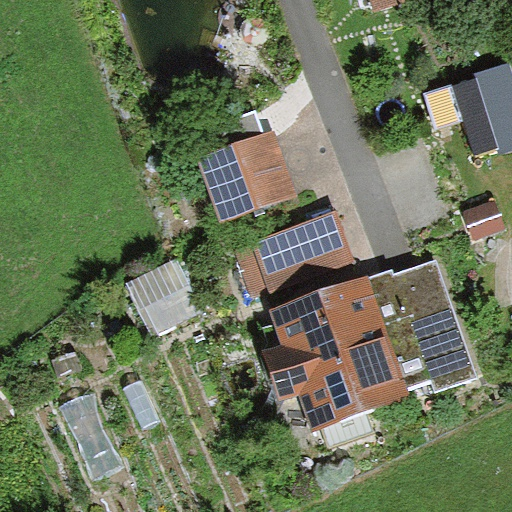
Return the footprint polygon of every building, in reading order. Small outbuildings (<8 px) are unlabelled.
[(450,85),(469,151),(502,141),(483,76),(450,85)] [(197,164),(222,229),(300,200),(275,135),(197,164)] [(339,216),(236,252),(257,312),(360,275),(339,216)] [(134,277),(158,331),(207,308),(183,254),(134,277)] [(300,400),(314,439),(413,404),(410,394),(434,385),(438,397),(479,382),(437,265),(394,280),(392,275),(269,318),(283,358),(264,364),(279,408),(300,400)]
